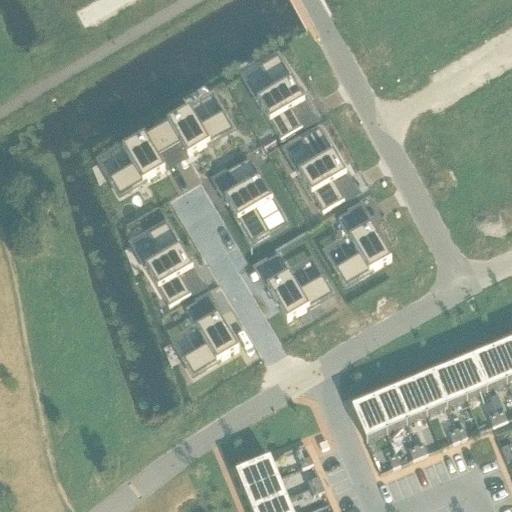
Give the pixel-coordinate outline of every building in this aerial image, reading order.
[(392,0),(371,0),(356,9),(371,34),(378,30),(386,44),(410,29),(392,0)] [(429,0),(438,13),(459,0),(429,0)] [(467,27),(445,41),(455,58),(477,45),(467,27)] [(416,57),(394,71),(404,88),(426,75),(416,57)] [(274,94),(257,104),(270,126),(281,144),(292,138),(303,132),(292,113),(305,106),(278,60),(260,71),(274,94)] [(511,82),(509,77),(498,83),(508,101),(511,98),(511,82)] [(190,112),(156,132),(169,154),(180,147),(188,160),(233,133),(223,115),(200,129),(190,112)] [(437,119),(426,126),(436,143),(448,136),(437,119)] [(132,168),(109,182),(120,200),(165,173),(158,160),(169,154),(156,132),(123,152),(132,168)] [(316,167),(299,177),(312,199),(323,217),(334,210),(345,204),(334,186),(347,178),(320,133),(302,144),(316,167)] [(511,152),(501,159),(511,177),(511,152)] [(511,177),(501,159),(460,184),(477,213),(497,201),(502,210),(511,204),(511,177)] [(238,195),(225,202),(252,247),(270,237),(256,214),(273,204),(260,182),(249,164),(238,170),(227,176),(238,195)] [(359,258),(336,272),(346,290),(392,263),(371,229),(359,236),(349,217),(338,224),(349,242),(359,258)] [(162,261),(146,271),(159,293),(169,312),(181,305),(191,299),(180,281),(193,273),(167,228),(149,238),(162,261)] [(279,283),(267,290),(288,325),(333,298),(322,280),(299,294),(289,277),(279,259),(268,265),(279,283)] [(206,349),(183,362),(194,380),(239,353),(219,319),(207,326),(196,308),(186,314),(197,332),(206,349)] [(511,345),(493,354),(507,388),(511,385),(511,345)] [(493,354),(473,362),(487,396),(507,388),(493,354)] [(473,362),(453,370),(467,405),(487,396),(473,362)] [(453,370),(433,378),(447,413),(467,405),(453,370)] [(433,378),(413,387),(427,421),(447,413),(433,378)] [(413,387),(393,395),(407,429),(427,421),(413,387)] [(393,395),(373,403),(387,438),(407,429),(393,395)] [(353,412),(352,412),(367,446),(387,438),(373,403),(353,412)] [(503,414),(496,417),(501,428),(508,425),(503,414)] [(496,417),(488,420),(493,431),(501,428),(496,417)] [(463,431),(456,434),(460,445),(468,442),(463,431)] [(456,434),(448,437),(453,448),(460,445),(456,434)] [(424,447),(416,450),(421,461),(428,458),(424,447)] [(511,447),(502,452),(505,460),(511,456),(511,447)] [(416,450),(409,453),(413,465),(421,461),(416,450)] [(396,459),(389,462),(393,473),(401,470),(396,459)] [(311,461),(300,465),(303,473),(314,468),(311,461)] [(270,462),(236,476),(236,477),(245,497),(279,483),(271,462),(270,462)] [(319,481),(308,485),(311,493),(322,488),(319,481)] [(279,483),(245,497),(251,511),(265,511),(287,503),(279,483)] [(322,488),(311,493),(314,500),(325,496),(322,488)] [(291,511),(287,503),(265,511),(291,511)]
